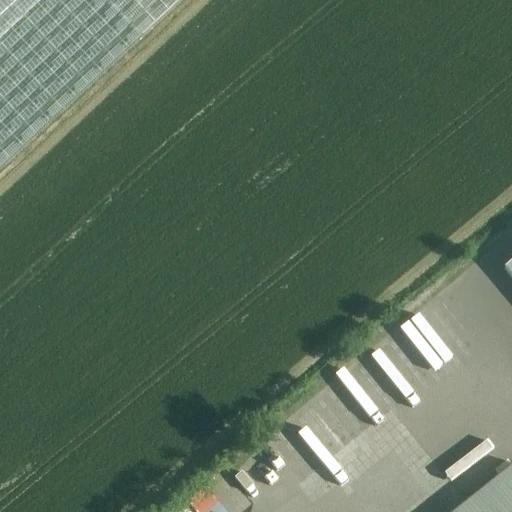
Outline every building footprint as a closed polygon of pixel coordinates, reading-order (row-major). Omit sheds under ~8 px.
[(0,0),(0,170),(141,39),(182,0),(0,0)] [(411,389),(419,382),(383,341),(375,348),(411,389)] [(359,364),(348,371),(377,417),(388,411),(359,364)] [(339,407),(331,414),(361,455),(370,449),(339,407)] [(330,461),(339,455),(314,417),(305,423),(330,461)] [(511,511),(511,468),(511,469),(458,511),(511,511)]
